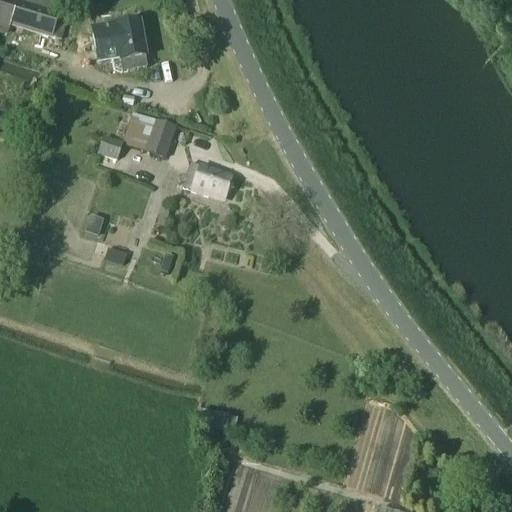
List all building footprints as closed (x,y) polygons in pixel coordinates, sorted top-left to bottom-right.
[(66,19),(17,4),(3,0),(0,0),(0,35),(7,37),(10,27),(59,42),(66,19)] [(96,33),(90,34),(96,68),(112,65),(113,73),(121,75),(146,70),(145,60),(138,25),(113,30),(96,33)] [(123,99),(121,107),(132,109),(133,101),(123,99)] [(164,161),(175,130),(133,116),(122,146),(164,161)] [(96,157),(116,164),(122,146),(102,139),(96,157)] [(190,166),(186,180),(181,178),(179,185),(183,187),(182,191),(191,194),(208,200),(210,195),(225,200),(231,180),(190,166)] [(161,212),(156,227),(164,230),(169,214),(161,212)] [(109,248),(105,260),(124,266),(128,254),(109,248)] [(165,259),(160,276),(167,278),(173,261),(165,259)] [(205,263),(203,272),(208,273),(209,269),(210,268),(211,265),(205,263)] [(226,432),(229,418),(200,413),(197,427),(226,432)]
